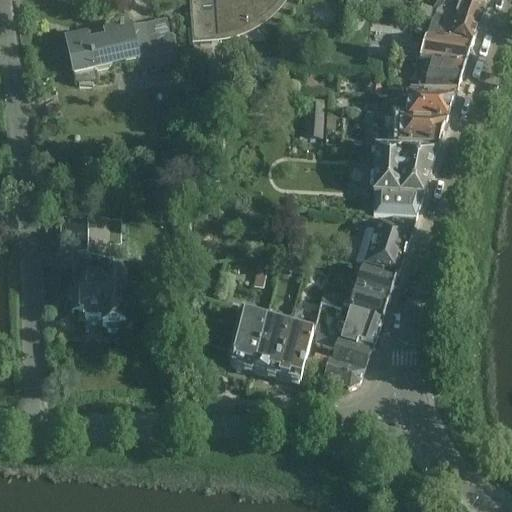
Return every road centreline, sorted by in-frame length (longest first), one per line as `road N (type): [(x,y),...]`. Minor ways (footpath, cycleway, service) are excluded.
road 1 (residential): [(511,0),(405,326),(398,419)]
road 2 (residential): [(30,430),(22,167),(0,0)]
road 3 (residential): [(30,430),(398,419)]
road 4 (residential): [(498,511),(398,419)]
